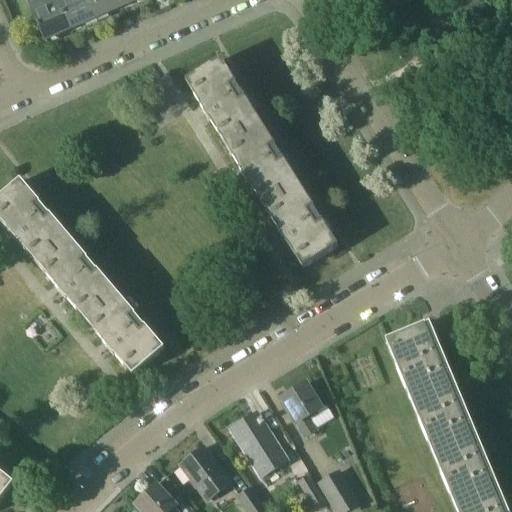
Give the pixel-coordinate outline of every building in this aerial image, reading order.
[(71,32),(96,21),(87,0),(60,0),(57,1),(71,32)] [(122,9),(118,0),(87,0),(96,21),(122,9)] [(118,0),(122,9),(143,0),(118,0)] [(45,43),(71,32),(57,1),(32,13),(45,43)] [(225,146),(260,125),(221,62),(186,83),(201,107),(200,108),(210,124),(211,123),(225,146)] [(250,185),(264,208),(299,186),(260,125),(225,146),(240,169),(239,169),(249,185),(250,185)] [(69,240),(41,207),(21,183),(0,201),(0,221),(8,231),(7,232),(19,246),(20,246),(38,266),(69,240)] [(299,186),(264,208),(278,231),(277,231),(288,247),(303,271),(338,249),(299,186)] [(68,302),(85,322),(117,296),(69,240),(38,266),(56,287),(55,288),(67,302),(68,302)] [(102,344),(114,358),(115,357),(133,378),(164,352),(117,296),(85,322),(103,343),(102,344)] [(502,511),(434,347),(426,328),(387,344),(456,511),(502,511)] [(306,386),(283,400),(287,407),(285,408),(290,416),(292,415),(306,439),(316,433),(308,419),(321,411),(306,386)] [(257,415),(231,432),(262,480),(288,463),(257,415)] [(207,504),(231,485),(204,450),(180,469),(207,504)] [(0,504),(14,486),(0,474),(0,504)] [(341,475),(319,489),(332,511),(356,511),(361,509),(341,475)] [(309,478),(299,485),(315,511),(326,506),(309,478)] [(139,504),(136,507),(140,511),(173,511),(176,509),(157,488),(147,498),(146,496),(138,503),(139,504)] [(250,491),(238,500),(246,511),(262,511),(264,511),(250,491)]
